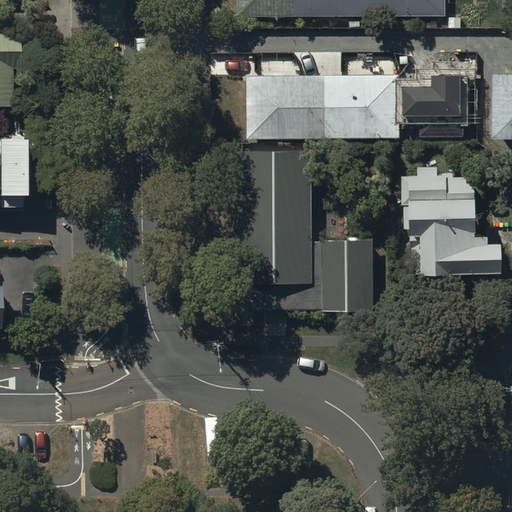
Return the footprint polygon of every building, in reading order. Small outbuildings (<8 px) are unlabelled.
[(238,0),(238,18),(444,17),(444,0),(238,0)] [(0,109),(11,109),(11,70),(21,70),(21,46),(18,46),(18,35),(0,35),(0,109)] [(431,86),(402,86),(401,117),(420,117),(420,135),(459,135),(459,75),(431,75),(431,86)] [(304,76),(246,76),(247,140),(399,139),(398,76),(396,76),(304,76)] [(511,77),(493,77),(492,143),(511,143),(511,77)] [(0,209),(24,209),(24,135),(9,135),(9,140),(0,139),(0,209)] [(372,306),(371,242),(312,242),(311,154),(237,154),(238,311),(321,310),(321,313),(372,313),(372,306)] [(417,178),(401,178),(401,206),(403,205),(403,214),(409,214),(409,240),(421,240),(421,280),(449,280),(449,277),(501,277),(501,248),(487,248),(487,240),(475,240),(475,175),(442,175),(442,178),(437,177),(437,169),(417,169),(417,178)]
